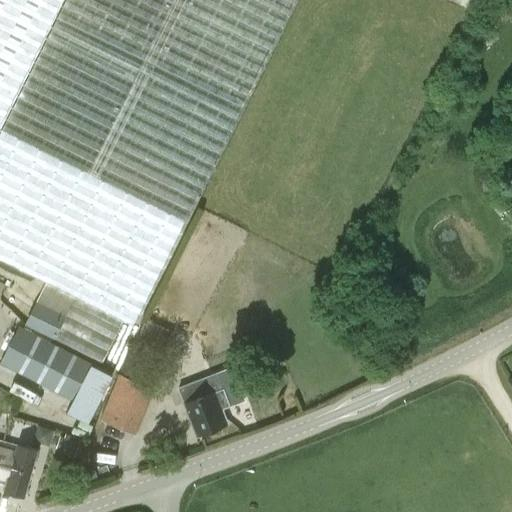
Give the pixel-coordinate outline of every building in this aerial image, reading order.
[(0,0),(0,126),(0,127),(62,0),(0,0)] [(0,259),(46,282),(25,323),(55,338),(76,297),(133,325),(204,182),(294,0),(66,0),(50,34),(0,133),(0,259)] [(112,376),(91,365),(92,363),(19,325),(0,360),(0,362),(72,400),(66,412),(87,423),(112,376)] [(139,335),(137,334),(122,370),(138,377),(148,353),(134,347),(139,335)] [(136,433),(154,388),(118,373),(100,419),(136,433)] [(207,376),(178,387),(191,420),(193,419),(199,434),(226,423),(220,409),(230,405),(223,388),(214,392),(207,376)] [(38,426),(34,440),(50,444),(53,431),(38,426)] [(64,438),(60,437),(55,451),(74,457),(80,440),(65,435),(64,438)] [(24,495),(38,449),(18,443),(17,446),(2,442),(0,447),(0,482),(6,484),(5,490),(24,495)]
